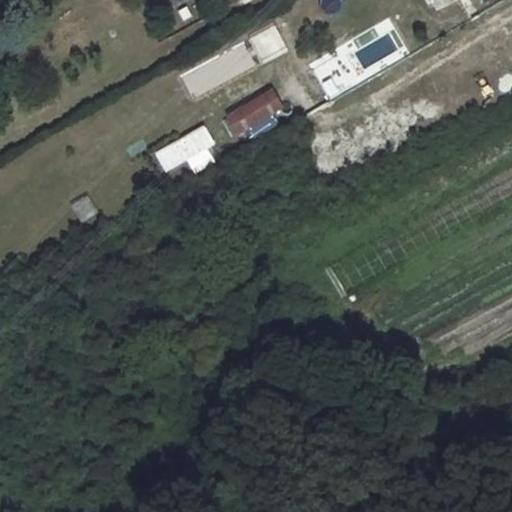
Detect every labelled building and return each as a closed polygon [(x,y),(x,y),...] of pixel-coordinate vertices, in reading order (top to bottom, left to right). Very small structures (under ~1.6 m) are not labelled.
[(241,0),(247,11),(270,0),(241,0)] [(276,25),(249,38),(261,65),(288,52),(276,25)] [(222,111),(231,133),(281,114),(267,77),(239,88),(245,103),(222,111)] [(192,173),(219,159),(202,126),(152,151),(163,172),(185,161),(192,173)] [(342,291),(363,282),(351,257),(331,266),(342,291)]
